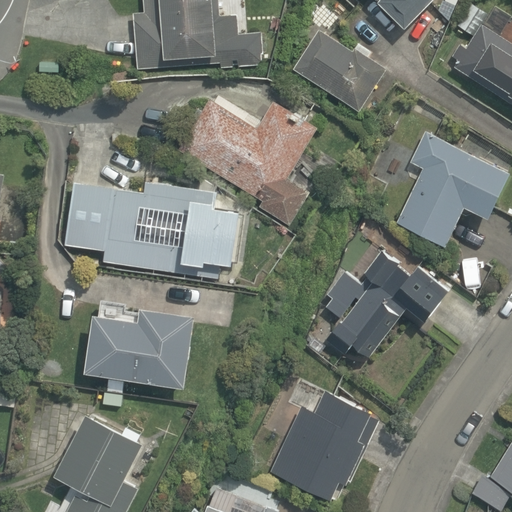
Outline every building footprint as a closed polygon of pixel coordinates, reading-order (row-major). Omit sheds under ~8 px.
[(218,68),(261,65),(259,34),(238,36),(237,18),(216,20),(214,0),(143,0),(144,19),(131,19),(135,74),(165,72),(165,66),(217,62),(218,68)] [(380,12),(407,37),(434,9),(437,11),(446,0),(377,0),(385,7),(380,12)] [(511,47),(475,23),(449,61),(511,103),(511,47)] [(387,79),(320,37),(296,76),(363,118),(387,79)] [(321,192),(292,174),(318,133),(277,105),(259,132),(214,102),(182,150),(270,207),(299,226),(321,192)] [(511,173),(425,135),(410,169),(426,176),(403,228),(452,250),(467,215),(489,225),(511,173)] [(202,262),(239,267),(247,208),(221,205),(222,192),(147,182),(145,195),(71,185),(63,244),(107,250),(104,266),(180,277),(181,272),(201,274),(202,262)] [(325,292),(332,297),(325,307),(344,322),(333,336),(368,364),(410,311),(398,302),(402,297),(428,319),(448,296),(419,271),(417,274),(386,250),(361,281),(344,268),(325,292)] [(85,381),(186,392),(195,322),(144,316),(142,329),(92,322),(85,381)] [(275,475),(334,502),(343,482),(349,485),(364,452),(358,449),(371,420),(327,395),(317,416),(305,410),(275,475)] [(145,445),(94,419),(62,480),(82,491),(69,511),(125,511),(142,484),(129,476),(145,445)] [(501,511),(503,511),(511,499),(511,449),(494,478),(485,472),(472,493),(501,511)]
